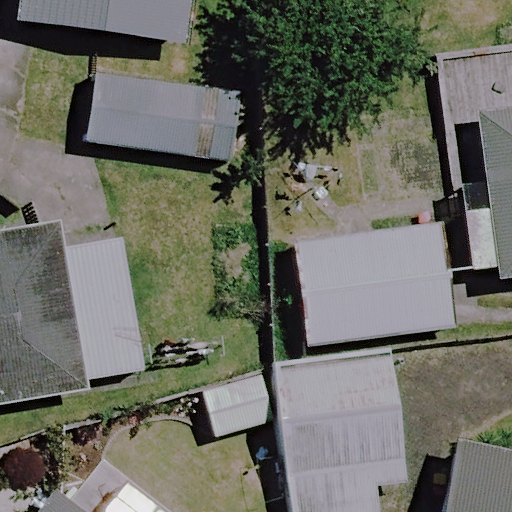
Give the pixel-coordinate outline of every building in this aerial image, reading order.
[(29,0),(26,21),(194,45),(200,0),(29,0)] [(245,93),(94,74),(84,147),(235,166),(245,93)] [(511,278),(511,110),(489,114),(511,278)] [(69,222),(0,233),(0,408),(98,392),(96,383),(154,373),(131,239),(73,248),(69,222)] [(446,226),(295,247),(309,353),(461,332),(446,226)] [(399,349),(277,366),(297,511),(389,511),(387,489),(418,485),(399,349)] [(115,495),(118,435),(76,433),(73,493),(115,495)] [(511,511),(511,447),(459,436),(442,511),(511,511)] [(91,511),(66,493),(51,511),(91,511)]
